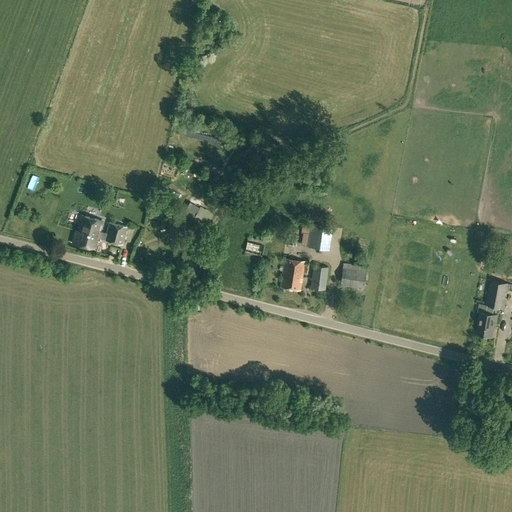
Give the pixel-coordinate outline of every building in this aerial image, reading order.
[(177,226),(186,231),(194,217),(207,224),(214,214),(200,206),(198,210),(189,204),(177,226)] [(72,242),(94,248),(98,237),(122,244),(127,227),(109,222),(106,234),(99,232),(102,221),(81,215),(77,230),(75,229),(72,242)] [(305,245),(328,249),(331,227),(308,224),(303,223),(301,230),(308,231),(305,245)] [(244,252),(261,256),(265,242),(248,237),(244,252)] [(280,287),(300,290),(303,270),(304,270),(306,261),(285,258),(280,287)] [(340,285),(364,288),(367,266),(343,263),(340,285)] [(310,287),(325,290),(328,267),(313,265),(310,287)] [(476,332),(492,335),(494,323),(495,323),(497,315),(493,314),(494,306),(503,308),(508,283),(490,280),(486,305),(487,305),(486,313),(481,312),(476,332)]
